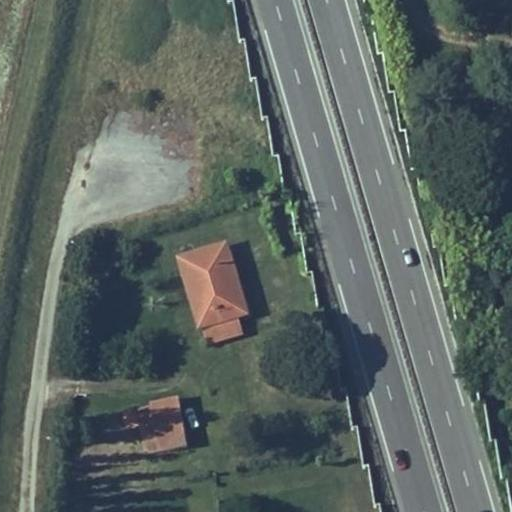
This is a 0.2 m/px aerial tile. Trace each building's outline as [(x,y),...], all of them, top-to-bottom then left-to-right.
[(145,166),(155,208),(207,195),(196,153),(145,166)] [(134,181),(103,188),(96,223),(141,212),(134,181)] [(225,250),(178,265),(202,353),(236,342),(232,325),(244,320),(225,250)] [(181,450),(173,400),(146,404),(147,408),(120,412),(122,431),(135,429),(139,456),(181,450)] [(84,436),(81,417),(70,419),(73,437),(84,436)]
